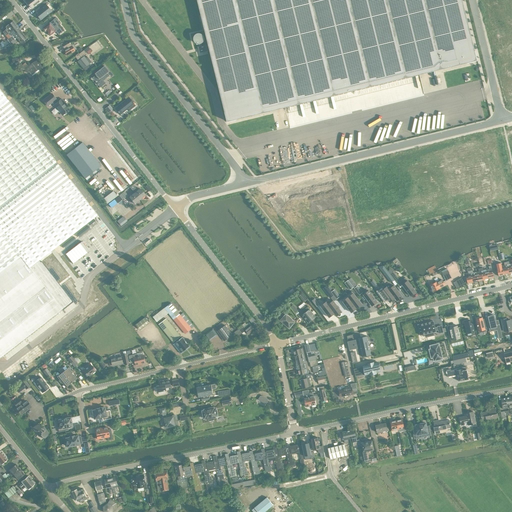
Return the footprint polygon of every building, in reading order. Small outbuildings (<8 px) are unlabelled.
[(26,0),(26,1),(31,8),(35,5),(36,5),(42,0),(26,0)] [(197,0),(227,122),(477,60),(462,0),(197,0)] [(46,4),(34,13),(40,20),(51,11),(46,4)] [(511,9),(486,17),(509,106),(511,105),(511,9)] [(10,30),(17,25),(13,21),(7,26),(8,28),(5,30),(4,29),(1,30),(3,32),(5,35),(10,30)] [(58,34),(62,31),(57,25),(53,28),(49,23),(43,28),(49,36),(55,31),(58,34)] [(20,30),(17,25),(10,30),(5,35),(4,36),(7,39),(8,39),(20,30)] [(8,39),(11,42),(13,40),(17,39),(24,34),(20,30),(8,39)] [(205,33),(197,33),(196,43),(204,43),(205,33)] [(13,40),(11,42),(13,45),(19,41),(20,43),(26,38),(24,34),(17,39),(13,40)] [(74,50),(72,46),(70,43),(63,47),(65,50),(64,51),(66,55),(74,50)] [(206,44),(197,46),(199,53),(208,51),(206,44)] [(83,55),(86,53),(90,49),(88,46),(83,50),(84,50),(78,54),(78,53),(75,56),(77,59),(78,59),(79,60),(77,61),(83,68),(85,70),(88,68),(86,66),(90,63),(89,63),(91,62),(87,57),(85,58),(84,56),(83,55)] [(21,64),(20,61),(19,57),(12,59),(13,63),(15,63),(15,65),(21,64)] [(34,61),(28,66),(25,62),(21,66),(27,72),(28,71),(31,75),(38,69),(39,70),(43,68),(40,64),(40,65),(36,60),(34,62),(34,61)] [(95,75),(92,78),(100,87),(105,83),(103,81),(105,79),(109,75),(107,72),(108,71),(104,66),(99,70),(98,68),(93,72),(95,73),(94,73),(95,75)] [(443,88),(467,83),(466,76),(446,80),(446,76),(441,77),(443,88)] [(0,357),(72,301),(40,259),(97,215),(0,90),(0,357)] [(54,105),(53,105),(57,109),(62,115),(69,110),(66,105),(61,99),(57,102),(55,100),(56,99),(52,94),(43,100),(47,106),(52,102),(54,105)] [(135,106),(133,103),(129,98),(115,108),(120,114),(127,108),(129,111),(135,106)] [(61,135),(55,139),(58,143),(64,140),(61,135)] [(85,178),(101,166),(82,142),(66,155),(85,178)] [(299,188),(297,189),(300,205),(303,204),(341,195),(342,194),(338,179),(337,179),(299,188)] [(134,193),(140,200),(145,196),(139,188),(137,190),(133,185),(130,187),(134,193)] [(107,204),(118,196),(114,190),(103,198),(107,204)] [(125,191),(114,199),(117,203),(128,195),(125,191)] [(140,200),(134,193),(129,197),(134,204),(140,200)] [(127,221),(123,217),(117,221),(121,226),(127,221)] [(94,220),(87,226),(90,230),(97,225),(94,220)] [(83,229),(76,235),(78,239),(86,233),(83,229)] [(82,241),(65,254),(73,264),(89,251),(82,241)] [(504,275),(502,266),(501,263),(496,264),(498,276),(504,275)] [(384,266),(379,267),(391,282),(394,280),(390,274),(388,271),(384,266)] [(398,283),(397,284),(399,287),(402,285),(411,296),(416,292),(408,280),(408,281),(405,277),(401,280),(398,283)] [(457,287),(465,283),(461,277),(454,282),(457,287)] [(348,280),(345,283),(350,290),(353,287),(348,280)] [(433,291),(433,292),(440,288),(445,285),(442,280),(437,282),(436,282),(433,284),(432,282),(429,283),(430,285),(432,288),(431,289),(432,291),(433,291)] [(389,289),(388,289),(395,298),(397,301),(402,296),(394,285),(389,289)] [(358,286),(354,288),(359,295),(362,292),(358,286)] [(387,286),(381,291),(390,302),(395,298),(388,289),(389,289),(387,286)] [(335,289),(331,292),(337,299),(340,296),(335,289)] [(369,290),(363,295),(372,306),(377,302),(369,290)] [(352,291),(346,295),(357,308),(362,304),(352,291)] [(346,295),(341,299),(351,312),(357,308),(346,295)] [(328,304),(328,305),(334,313),(336,316),(342,312),(333,301),(328,304)] [(326,302),(320,306),(329,317),(334,313),(328,305),(328,304),(326,302)] [(173,319),(180,314),(171,303),(165,308),(173,319)] [(308,322),(315,317),(310,309),(309,309),(307,307),(302,311),(304,314),(302,315),(308,322)] [(168,313),(164,308),(153,317),(157,322),(168,313)] [(191,328),(194,327),(194,326),(183,313),(180,315),(174,320),(185,334),(192,329),(191,328)] [(277,319),(279,317),(281,320),(283,323),(284,322),(287,325),(286,326),(286,327),(286,328),(287,328),(288,328),(289,328),(294,322),(286,314),(284,316),(280,313),(275,316),(277,319)] [(489,321),(487,321),(490,332),(497,330),(499,338),(502,337),(499,323),(496,324),(494,315),(488,316),(489,321)] [(139,329),(150,323),(147,317),(136,323),(139,329)] [(480,317),(476,318),(479,333),(486,331),(485,327),(486,327),(484,319),(482,319),(482,318),(480,318),(480,317)] [(173,342),(180,336),(166,319),(159,324),(173,342)] [(506,319),(501,320),(504,331),(509,330),(510,331),(511,330),(511,323),(511,320),(506,321),(506,319)] [(470,320),(464,322),(467,336),(475,334),(472,322),(471,323),(470,320)] [(433,321),(418,325),(420,335),(429,333),(430,336),(434,335),(434,332),(436,332),(435,331),(438,330),(439,333),(443,332),(442,325),(437,326),(438,327),(435,327),(433,321)] [(248,334),(254,329),(251,325),(250,326),(249,323),(244,327),(243,326),(239,330),(242,333),(245,331),(248,334)] [(230,335),(232,334),(225,325),(223,327),(217,331),(224,341),(230,336),(230,335)] [(450,329),(448,330),(451,343),(463,341),(460,327),(458,327),(457,326),(449,327),(450,329)] [(213,329),(205,335),(209,341),(217,335),(213,329)] [(160,336),(153,341),(160,349),(166,344),(160,336)] [(182,337),(176,342),(183,351),(190,346),(187,343),(185,340),(182,337)] [(367,337),(358,339),(362,356),(371,354),(367,337)] [(355,340),(348,342),(349,350),(357,348),(355,340)] [(430,345),(429,346),(430,349),(429,349),(430,352),(431,355),(431,358),(432,358),(433,361),(434,361),(443,359),(442,358),(441,353),(446,352),(444,343),(439,344),(439,343),(430,345)] [(294,350),(295,355),(304,353),(302,348),(300,349),(299,347),(294,348),(294,350)] [(511,350),(503,353),(506,363),(511,361),(511,350)] [(135,362),(136,366),(140,365),(140,364),(142,364),(143,364),(144,364),(145,363),(143,355),(138,356),(137,354),(129,356),(131,363),(135,362)] [(121,356),(111,358),(113,366),(123,364),(121,356)] [(341,362),(345,377),(350,376),(346,361),(341,362)] [(88,377),(96,371),(89,363),(84,367),(85,368),(83,370),(88,377)] [(367,365),(363,366),(365,376),(369,375),(376,373),(380,372),(377,363),(374,364),(373,363),(367,365)] [(60,369),(71,382),(76,378),(74,374),(74,372),(72,370),(70,370),(68,367),(64,370),(62,367),(60,369)] [(468,379),(467,374),(468,373),(467,370),(466,370),(466,367),(461,367),(462,369),(457,371),(457,370),(451,371),(450,370),(446,370),(448,377),(457,375),(459,381),(464,380),(465,381),(468,380),(468,379)] [(46,368),(42,371),(47,377),(50,374),(46,368)] [(71,382),(60,369),(58,370),(61,373),(57,376),(59,379),(59,381),(60,383),(62,383),(65,387),(71,382)] [(310,374),(306,375),(307,378),(300,380),(302,388),(311,386),(309,378),(311,377),(310,374)] [(40,377),(34,382),(42,393),(48,388),(40,377)] [(15,388),(18,393),(25,388),(26,389),(30,386),(25,380),(21,383),(15,388)] [(165,388),(171,387),(170,380),(160,381),(160,385),(156,386),(158,392),(166,390),(165,388)] [(351,387),(349,387),(339,389),(340,397),(358,393),(356,383),(350,384),(351,387)] [(202,386),(197,387),(199,397),(202,396),(202,397),(201,397),(202,401),(210,399),(209,396),(208,396),(208,395),(209,395),(213,394),(211,384),(206,385),(207,386),(202,387),(202,386)] [(312,405),(310,397),(309,393),(308,390),(295,393),(295,396),(296,400),(304,398),(305,407),(312,405)] [(313,395),(313,392),(309,393),(310,397),(312,405),(319,404),(317,394),(313,395)] [(260,396),(258,399),(266,404),(268,401),(268,399),(263,395),(260,396)] [(26,401),(22,404),(19,398),(13,402),(17,408),(21,414),(30,407),(26,401)] [(99,408),(92,410),(94,419),(106,416),(106,419),(111,418),(109,410),(105,411),(105,407),(104,408),(104,407),(99,408)] [(203,417),(203,416),(204,418),(206,418),(206,419),(216,417),(216,416),(218,416),(216,408),(214,408),(214,407),(204,409),(204,410),(202,411),(203,413),(202,413),(203,417)] [(166,427),(175,425),(173,416),(167,417),(167,416),(166,416),(166,413),(165,408),(160,409),(161,414),(162,414),(163,417),(162,417),(163,422),(165,421),(166,427)] [(494,421),(498,420),(498,417),(497,413),(495,408),(489,409),(490,411),(480,413),(482,421),(493,418),(494,421)] [(468,425),(476,423),(473,412),(470,412),(470,413),(465,414),(466,416),(459,417),(461,425),(465,424),(464,423),(467,422),(468,425)] [(70,417),(59,419),(59,420),(60,428),(58,429),(58,432),(65,431),(65,428),(65,427),(67,427),(68,427),(72,426),(70,418),(70,417)] [(405,422),(403,422),(402,419),(396,420),(398,429),(398,432),(407,430),(405,422)] [(439,430),(451,428),(449,420),(439,422),(439,420),(433,421),(434,427),(433,427),(435,434),(440,433),(439,430)] [(38,423),(32,427),(38,435),(40,433),(43,439),(50,434),(44,426),(42,428),(38,423)] [(377,432),(387,430),(386,423),(375,425),(377,432)] [(421,434),(428,433),(425,423),(413,425),(415,438),(422,437),(421,434)] [(97,439),(109,437),(108,434),(111,433),(111,429),(108,430),(107,427),(95,429),(97,439)] [(348,430),(350,438),(351,438),(353,446),(361,444),(360,439),(357,440),(354,429),(348,430)] [(350,438),(348,430),(342,432),(343,436),(342,436),(342,437),(342,439),(343,440),(344,443),(347,443),(347,439),(350,438)] [(69,436),(70,437),(66,438),(67,446),(68,446),(79,444),(82,443),(81,436),(78,437),(78,436),(77,436),(73,437),(73,436),(69,436)] [(323,445),(320,446),(318,437),(311,439),(313,450),(317,449),(319,453),(324,452),(323,445)] [(361,443),(364,460),(368,459),(366,451),(374,449),(372,441),(372,440),(371,440),(372,440),(368,441),(365,442),(361,442),(361,443)] [(285,447),(286,454),(289,467),(296,466),(294,460),(293,460),(292,453),(299,452),(301,459),(303,458),(301,445),(298,446),(298,445),(290,446),(290,447),(289,448),(288,443),(284,444),(285,447)] [(304,456),(308,455),(310,458),(315,457),(313,451),(310,451),(309,443),(302,444),(304,456)] [(328,448),(330,456),(330,459),(347,455),(344,444),(328,448)] [(273,450),(275,457),(277,470),(284,468),(282,462),(281,462),(280,456),(286,454),(285,447),(278,449),(278,450),(277,450),(276,446),(273,446),(273,450)] [(261,452),(263,459),(266,472),(272,471),(271,464),(270,465),(268,458),(275,457),(273,450),(266,451),(266,452),(265,452),(264,448),(261,449),(261,452)] [(249,452),(251,459),(254,474),(260,473),(259,467),(258,467),(256,460),(263,459),(261,452),(255,454),(253,455),(252,450),(249,451),(249,452)] [(251,459),(249,452),(242,454),(242,455),(241,455),(240,451),(237,452),(237,455),(239,462),(241,475),(248,474),(246,467),(245,468),(244,461),(251,459)] [(225,457),(227,464),(230,477),(236,476),(235,470),(234,470),(232,463),(239,462),(237,455),(230,456),(230,457),(229,457),(228,453),(225,454),(225,457)] [(214,462),(216,469),(218,480),(224,478),(223,472),(222,472),(220,466),(227,464),(225,457),(218,459),(218,460),(217,460),(216,455),(213,456),(214,462)] [(202,464),(204,471),(206,484),(212,483),(211,476),(210,477),(209,470),(216,469),(214,462),(207,463),(207,464),(206,464),(205,460),(201,461),(202,464)] [(190,466),(192,476),(194,486),(195,486),(196,493),(197,493),(197,495),(198,495),(198,493),(199,493),(198,486),(201,485),(199,479),(198,479),(197,472),(204,471),(202,464),(195,465),(195,466),(194,466),(193,462),(190,463),(190,466)] [(16,464),(9,470),(10,472),(9,474),(10,476),(13,474),(20,468),(16,464)] [(186,477),(192,476),(190,466),(182,468),(181,465),(175,466),(177,476),(178,476),(179,479),(177,480),(179,490),(183,489),(183,488),(189,487),(188,481),(187,481),(186,477)] [(20,468),(13,474),(18,480),(24,474),(20,468)] [(155,472),(156,477),(158,491),(161,490),(161,491),(168,490),(168,485),(166,475),(167,475),(166,471),(155,472)] [(144,474),(132,476),(134,485),(137,484),(137,488),(144,487),(143,483),(145,483),(144,474)] [(34,484),(28,476),(21,481),(22,483),(26,487),(25,487),(27,489),(30,487),(34,484)] [(113,493),(110,478),(104,480),(106,488),(109,487),(110,494),(113,493)] [(97,490),(98,494),(103,493),(102,489),(103,489),(101,481),(95,482),(97,490)] [(13,486),(9,490),(13,495),(17,491),(19,494),(21,492),(19,489),(16,491),(16,490),(21,485),(24,488),(25,487),(26,487),(22,483),(21,484),(20,483),(14,487),(13,486)] [(77,491),(78,491),(77,489),(72,491),(77,501),(79,500),(81,503),(84,501),(83,499),(82,499),(77,491)] [(83,499),(84,501),(88,499),(87,497),(83,489),(78,491),(77,491),(82,499),(83,499)] [(9,490),(3,495),(6,499),(13,495),(9,490)] [(97,494),(99,501),(106,500),(105,497),(104,492),(103,493),(98,494),(97,494)] [(258,511),(264,511),(271,507),(273,505),(267,497),(254,507),(258,511)] [(110,500),(107,503),(103,506),(104,511),(111,511),(117,508),(116,503),(110,500)]
